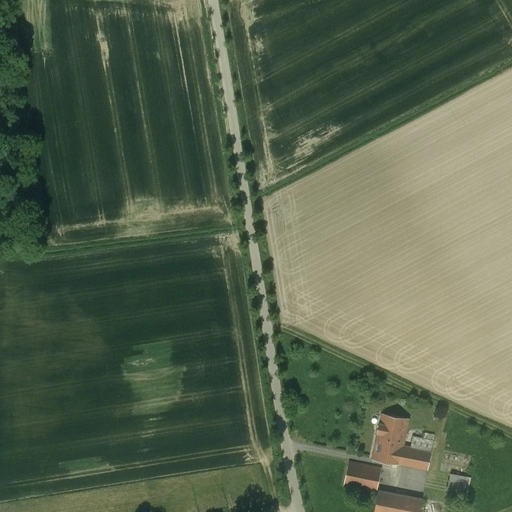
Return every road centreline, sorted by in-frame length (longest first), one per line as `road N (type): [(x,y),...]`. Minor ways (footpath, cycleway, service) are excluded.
road 1 (unclassified): [(213,0),(299,511)]
road 2 (track): [(266,323),(511,434)]
